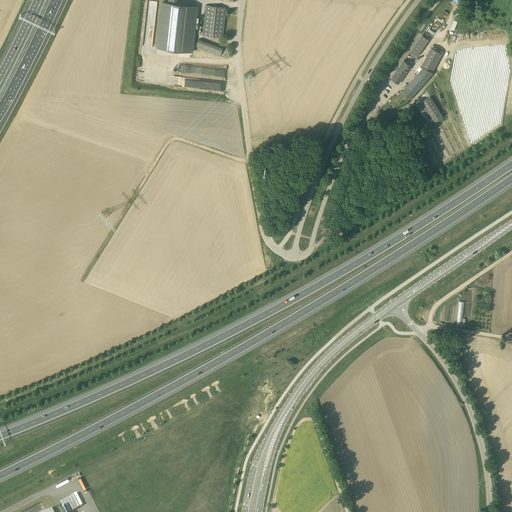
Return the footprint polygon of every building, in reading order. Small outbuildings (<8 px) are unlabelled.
[(197,6),(162,2),(157,48),(192,52),(197,6)] [(223,37),(226,7),(206,5),(203,35),(223,37)] [(455,19),(450,29),(454,31),(458,21),(455,19)] [(429,39),(422,35),(411,52),(417,56),(429,39)] [(220,55),(223,48),(199,39),(196,46),(220,55)] [(431,47),(421,69),(408,84),(408,85),(403,90),(402,92),(407,96),(413,99),(429,80),(430,79),(433,75),(443,53),(431,47)] [(411,65),(404,61),(392,79),(398,83),(411,65)] [(212,91),(230,91),(231,83),(212,83),(212,91)] [(430,125),(435,122),(443,117),(430,96),(417,105),(430,125)] [(431,134),(427,134),(427,137),(433,145),(436,145),(435,143),(438,141),(439,141),(439,138),(442,137),(442,138),(444,137),(445,138),(447,137),(451,144),(451,151),(457,151),(467,144),(457,128),(453,128),(453,125),(451,122),(451,120),(446,120),(446,124),(442,126),(439,126),(431,132),(431,134)] [(437,163),(448,156),(445,150),(442,152),(444,154),(442,155),(437,145),(433,147),(435,152),(431,155),(433,157),(435,156),(436,159),(435,159),(437,163)]
